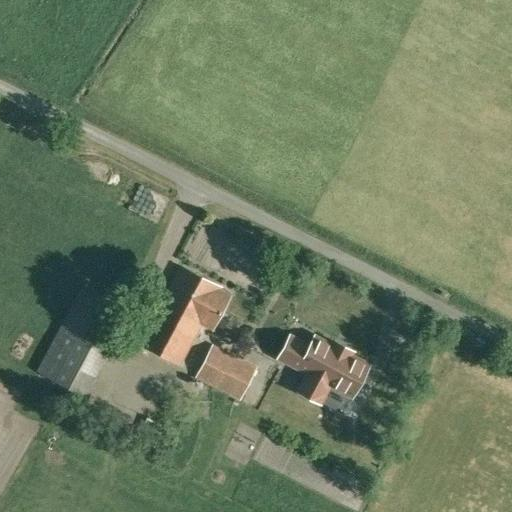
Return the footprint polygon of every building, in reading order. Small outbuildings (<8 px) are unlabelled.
[(181,266),(139,345),(178,366),(200,324),(212,330),(230,295),(219,290),(220,287),(181,266)] [(110,352),(93,343),(112,306),(80,288),(38,370),(88,396),(110,352)] [(309,347),(290,336),(278,358),(308,373),(298,391),(309,397),(319,402),(329,384),(351,396),(368,365),(350,355),(352,351),(335,342),(332,346),(314,337),(309,347)] [(195,377),(205,382),(240,399),(256,368),(211,345),(195,377)] [(147,418),(136,438),(153,447),(164,428),(147,418)]
